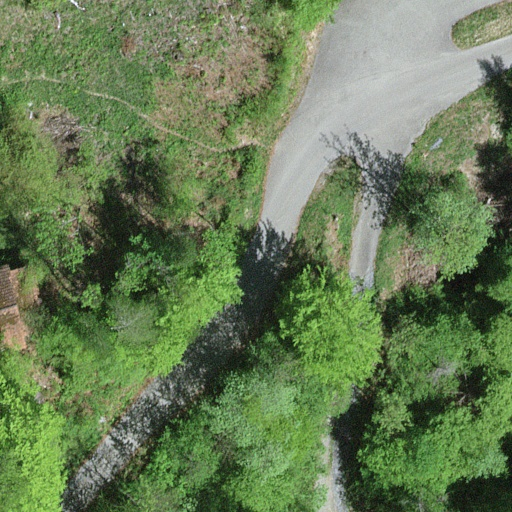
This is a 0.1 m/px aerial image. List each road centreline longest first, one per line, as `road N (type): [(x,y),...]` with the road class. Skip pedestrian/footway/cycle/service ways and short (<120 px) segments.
road 1 (track): [(46,511),(215,332),(334,147),(398,99),(511,50)]
road 2 (track): [(398,99),(327,465),(330,511)]
road 3 (track): [(398,99),(411,17),(463,0)]
